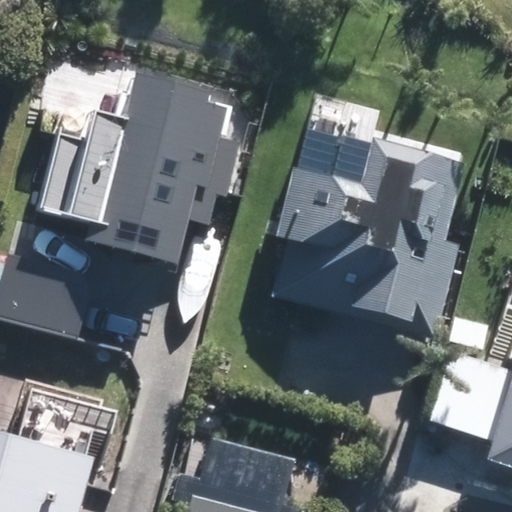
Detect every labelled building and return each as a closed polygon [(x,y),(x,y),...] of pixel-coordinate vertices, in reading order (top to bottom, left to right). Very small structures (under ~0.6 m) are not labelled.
[(69,233),(161,255),(172,213),(200,220),(208,187),(219,190),(231,137),(208,130),(215,99),(192,93),(194,84),(121,65),(109,108),(79,100),(70,131),(46,125),(28,200),(74,212),(69,233)] [(263,291),(425,334),(451,237),(436,234),(457,154),(357,129),(345,176),(282,160),(264,229),(277,232),(263,291)] [(0,315),(70,331),(81,281),(73,264),(0,247),(0,315)] [(511,334),(473,453),(511,465),(511,334)] [(67,487),(76,454),(0,433),(0,511),(66,511),(73,489),(67,487)] [(261,511),(181,491),(176,511),(169,510),(168,511),(261,511)]
